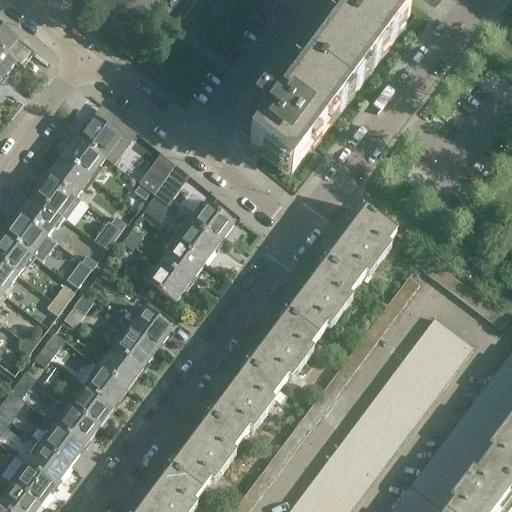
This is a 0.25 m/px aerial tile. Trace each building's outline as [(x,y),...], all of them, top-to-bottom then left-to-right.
[(382,0),(358,0),(274,114),(268,109),(251,131),(250,131),(248,131),(247,131),(245,132),(245,133),(244,134),(245,136),(245,137),(246,138),(244,141),(250,145),(291,176),(409,20),(382,0)] [(15,42),(0,28),(0,82),(2,84),(16,65),(5,56),(15,42)] [(91,122),(76,142),(104,163),(119,142),(91,122)] [(104,163),(76,142),(61,161),(94,185),(102,174),(98,170),(104,163)] [(94,185),(61,161),(47,181),(75,201),(81,193),(86,196),(94,185)] [(139,188),(150,197),(154,199),(154,200),(168,210),(182,191),(168,180),(169,179),(154,168),(139,188)] [(75,201),(47,181),(32,200),(65,224),(73,213),(69,210),(75,201)] [(191,198),(183,209),(196,219),(190,228),(219,250),(234,230),(205,208),(191,198)] [(65,224),(32,200),(18,219),(46,240),(52,231),(56,235),(65,224)] [(366,215),(142,511),(190,511),(217,476),(221,479),(228,469),(225,467),(256,424),(260,427),(267,417),(264,415),(296,372),(299,375),(306,365),(303,363),(335,321),(338,323),(346,313),(343,311),(374,269),(377,272),(384,262),(380,260),(396,238),(366,215)] [(46,240),(18,219),(3,239),(35,263),(44,252),(39,249),(46,240)] [(116,221),(111,228),(121,236),(126,229),(116,221)] [(116,243),(121,236),(111,228),(105,235),(116,243)] [(190,228),(184,235),(175,247),(204,269),(219,250),(190,228)] [(147,237),(136,229),(122,247),(133,256),(147,237)] [(181,233),(173,245),(175,247),(184,235),(181,233)] [(35,263),(3,239),(0,243),(0,267),(17,279),(23,271),(27,274),(35,263)] [(173,245),(165,256),(167,257),(175,247),(173,245)] [(175,247),(167,257),(161,266),(190,288),(204,269),(175,247)] [(87,260),(82,267),(92,275),(97,268),(87,260)] [(425,260),(417,270),(423,275),(431,264),(425,260)] [(431,264),(423,275),(430,280),(438,269),(431,264)] [(190,288),(161,266),(146,285),(174,308),(190,288)] [(17,279),(0,267),(0,297),(2,299),(17,279)] [(87,281),(92,275),(82,267),(76,273),(87,281)] [(438,269),(430,280),(436,284),(444,274),(438,269)] [(444,274),(436,284),(443,289),(451,279),(444,274)] [(99,279),(89,293),(99,301),(109,287),(99,279)] [(451,279),(443,289),(449,294),(457,284),(451,279)] [(409,281),(405,287),(415,294),(419,289),(409,281)] [(457,284),(449,294),(456,299),(464,289),(457,284)] [(405,287),(400,293),(410,301),(415,294),(405,287)] [(464,289),(456,299),(462,304),(470,294),(464,289)] [(400,293),(395,299),(405,307),(410,301),(400,293)] [(470,294),(462,304),(469,309),(477,299),(470,294)] [(58,299),(53,306),(63,314),(68,307),(58,299)] [(395,299),(390,306),(401,314),(405,307),(395,299)] [(477,299),(469,309),(475,314),(483,303),(477,299)] [(483,303),(475,314),(482,318),(490,308),(483,303)] [(53,306),(47,312),(58,320),(63,314),(53,306)] [(390,306),(385,312),(396,320),(401,314),(390,306)] [(490,308),(482,318),(488,323),(496,313),(490,308)] [(75,311),(69,318),(80,326),(85,319),(75,311)] [(143,311),(128,331),(157,353),(172,333),(143,311)] [(385,312),(380,319),(391,327),(396,320),(385,312)] [(496,313),(488,323),(495,328),(503,318),(496,313)] [(69,318),(64,325),(75,333),(80,326),(69,318)] [(503,318),(495,328),(501,333),(509,323),(503,318)] [(380,319),(376,325),(386,333),(391,327),(380,319)] [(435,323),(427,333),(433,338),(441,327),(435,323)] [(376,325),(371,332),(381,340),(386,333),(376,325)] [(441,327),(433,338),(440,343),(448,332),(441,327)] [(157,353),(128,331),(127,332),(126,331),(118,341),(119,343),(113,351),(142,373),(157,353)] [(371,332),(366,338),(376,346),(381,340),(371,332)] [(448,332),(440,343),(447,348),(455,338),(448,332)] [(427,333),(420,343),(440,358),(447,348),(440,343),(433,338),(427,333)] [(28,338),(23,345),(34,353),(39,346),(28,338)] [(366,338),(361,344),(372,352),(376,346),(366,338)] [(455,338),(447,348),(453,353),(461,343),(455,338)] [(420,343),(412,353),(432,368),(440,358),(420,343)] [(461,343),(453,353),(460,358),(468,348),(461,343)] [(361,344),(356,351),(367,359),(372,352),(361,344)] [(28,360),(34,353),(23,345),(18,351),(28,360)] [(447,348),(440,358),(460,373),(467,363),(460,358),(453,353),(447,348)] [(468,348),(460,358),(467,363),(475,353),(468,348)] [(45,350),(40,357),(51,365),(56,358),(45,350)] [(142,373),(113,351),(107,360),(105,358),(97,369),(128,392),(142,373)] [(356,351),(351,357),(362,365),(367,359),(356,351)] [(412,353),(404,363),(424,378),(432,368),(412,353)] [(511,355),(393,511),(502,511),(511,500),(511,355)] [(40,357),(35,364),(46,372),(51,365),(40,357)] [(351,357),(346,364),(357,372),(362,365),(351,357)] [(440,358),(432,368),(452,383),(460,373),(440,358)] [(404,363),(397,373),(417,388),(424,378),(404,363)] [(346,364),(342,370),(352,378),(357,372),(346,364)] [(432,368),(424,378),(444,393),(452,383),(432,368)] [(128,392),(97,369),(88,380),(90,382),(84,390),(113,412),(128,392)] [(342,370),(337,377),(347,385),(352,378),(342,370)] [(397,373),(389,383),(409,398),(417,388),(397,373)] [(337,377),(332,383),(342,391),(347,385),(337,377)] [(25,378),(11,396),(22,404),(36,386),(25,378)] [(424,378),(417,388),(437,403),(444,393),(424,378)] [(332,383),(327,390),(338,398),(342,391),(332,383)] [(389,383),(382,393),(402,408),(409,398),(389,383)] [(417,388),(409,398),(429,413),(437,403),(417,388)] [(113,412),(84,390),(78,399),(76,397),(68,408),(99,431),(113,412)] [(327,390),(322,396),(333,404),(338,398),(327,390)] [(382,393),(374,403),(394,418),(402,408),(382,393)] [(22,404),(11,396),(0,410),(0,418),(7,424),(22,404)] [(322,396),(317,402),(328,410),(333,404),(322,396)] [(409,398),(402,408),(422,423),(429,413),(409,398)] [(317,402),(313,409),(323,417),(328,410),(317,402)] [(374,403),(367,413),(387,428),(394,418),(374,403)] [(99,431),(68,408),(59,419),(61,421),(55,429),(84,451),(99,431)] [(402,408),(394,418),(414,433),(422,423),(402,408)] [(313,409),(308,415),(318,423),(323,417),(313,409)] [(367,413),(359,423),(379,438),(387,428),(367,413)] [(308,415),(303,422),(313,430),(318,423),(308,415)] [(394,418),(387,428),(407,443),(414,433),(394,418)] [(303,422),(298,428),(309,436),(313,430),(303,422)] [(359,423),(352,433),(372,448),(379,438),(359,423)] [(298,428),(293,435),(304,443),(309,436),(298,428)] [(387,428),(379,438),(399,453),(407,443),(387,428)] [(84,451),(55,429),(49,438),(47,436),(39,447),(70,470),(84,451)] [(352,433),(344,442),(364,458),(372,448),(352,433)] [(293,435),(288,441),(299,449),(304,443),(293,435)] [(379,438),(372,448),(392,463),(399,453),(379,438)] [(288,441),(283,448),(294,456),(299,449),(288,441)] [(344,442),(337,452),(357,467),(364,458),(344,442)] [(70,470),(39,447),(24,466),(55,490),(70,470)] [(283,448),(279,454),(289,462),(294,456),(283,448)] [(372,448),(364,458),(385,473),(392,463),(372,448)] [(337,452),(329,462),(349,477),(357,467),(337,452)] [(279,454),(274,460),(284,468),(289,462),(279,454)] [(364,458),(357,467),(377,483),(385,473),(364,458)] [(274,460),(269,467),(280,475),(284,468),(274,460)] [(55,490),(24,466),(24,467),(15,461),(1,480),(9,486),(41,509),(55,490)] [(329,462),(322,472),(342,487),(349,477),(329,462)] [(269,467),(264,473),(275,481),(280,475),(269,467)] [(357,467),(349,477),(369,493),(377,483),(357,467)] [(322,472),(314,482),(334,497),(342,487),(322,472)] [(264,473),(259,480),(270,488),(275,481),(264,473)] [(349,477),(342,487),(362,503),(369,493),(349,477)] [(259,480),(254,486),(265,494),(270,488),(259,480)] [(314,482),(307,492),(327,507),(334,497),(314,482)] [(38,511),(41,509),(9,486),(0,497),(0,496),(0,509),(3,511),(38,511)] [(254,486),(250,493),(260,501),(265,494),(254,486)] [(342,487),(334,497),(353,511),(354,511),(362,503),(342,487)] [(307,492),(299,502),(312,511),(323,511),(327,507),(307,492)] [(250,493),(245,499),(255,507),(260,501),(250,493)] [(353,511),(334,497),(327,507),(333,511),(353,511)] [(245,499),(240,505),(248,511),(251,511),(255,507),(245,499)] [(312,511),(299,502),(292,511),(312,511)]
